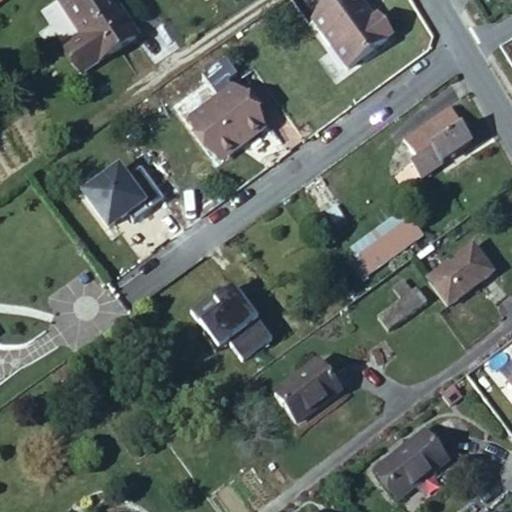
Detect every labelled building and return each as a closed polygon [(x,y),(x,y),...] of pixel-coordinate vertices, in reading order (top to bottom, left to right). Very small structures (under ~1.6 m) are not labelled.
[(137,41),(111,0),(54,0),(78,37),(61,47),(82,77),(137,41)] [(372,27),(352,0),(349,0),(347,1),(368,30),(372,27)] [(347,1),(311,28),(347,76),(387,47),(372,27),(368,30),(347,1)] [(377,24),(372,27),(387,47),(391,44),(377,24)] [(233,96),(188,129),(215,165),(244,144),(247,148),(263,137),(233,96)] [(405,156),(410,164),(421,180),(471,148),(448,113),(406,138),(414,150),(405,156)] [(244,144),(215,165),(218,169),(247,148),(244,144)] [(409,187),(421,180),(410,164),(399,169),(409,187)] [(131,229),(162,206),(139,174),(123,186),(116,176),(82,200),(106,233),(124,220),(131,229)] [(421,236),(402,211),(351,249),(370,275),(421,236)] [(491,281),(472,252),(425,286),(446,314),(491,281)] [(240,357),(268,337),(228,280),(186,309),(213,347),(226,337),(240,357)] [(424,302),(413,288),(386,308),(397,322),(424,302)] [(354,388),(332,357),(289,387),(311,419),(354,388)] [(463,403),(455,392),(440,402),(450,415),(463,403)] [(446,460),(423,432),(376,469),(398,499),(446,460)]
